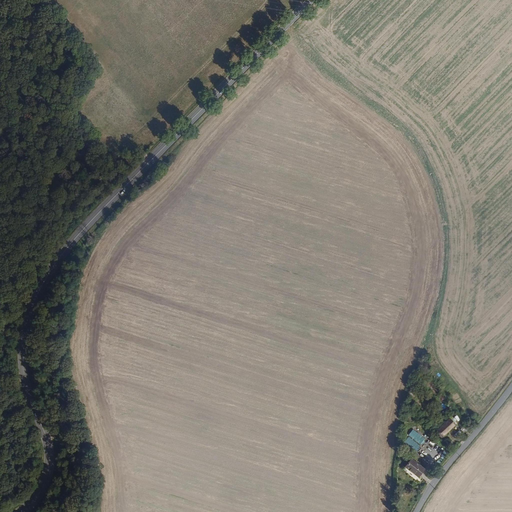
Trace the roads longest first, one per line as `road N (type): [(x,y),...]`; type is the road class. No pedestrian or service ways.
road 1 (primary): [(22,511),(40,493),(50,460),(22,349),(40,289),(83,229),(309,0)]
road 2 (residential): [(416,511),(504,397)]
